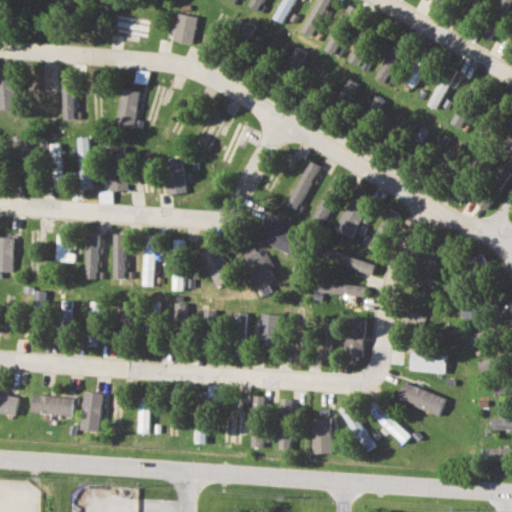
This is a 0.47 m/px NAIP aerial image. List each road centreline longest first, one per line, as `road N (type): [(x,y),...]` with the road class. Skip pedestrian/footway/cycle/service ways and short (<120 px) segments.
road 1 (residential): [(429,214),(386,299),(377,373),(363,383),(0,360),(177,218),(214,213),(245,196),(269,166),(279,131)]
road 2 (residential): [(511,257),(503,242),(429,214),(351,162),(279,131),(248,94),(210,69),(166,58),(0,51)]
road 3 (residential): [(0,459),(511,491)]
road 4 (residential): [(383,0),(511,74)]
